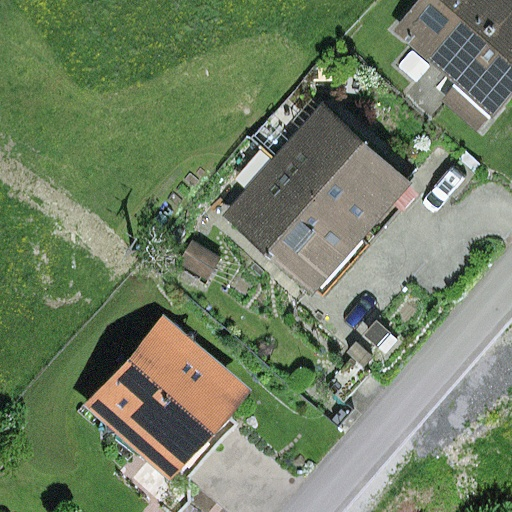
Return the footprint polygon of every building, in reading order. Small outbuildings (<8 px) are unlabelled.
[(511,103),(511,0),(424,0),(400,27),(463,82),(445,103),(483,136),(511,103)] [(418,183),(329,105),(276,163),(365,242),(418,183)] [(365,242),(276,163),(227,218),(316,297),(365,242)] [(194,241),(181,264),(209,279),(221,257),(194,241)] [(159,319),(83,406),(165,478),(241,391),(159,319)] [(376,320),(349,353),(367,367),(393,334),(376,320)]
